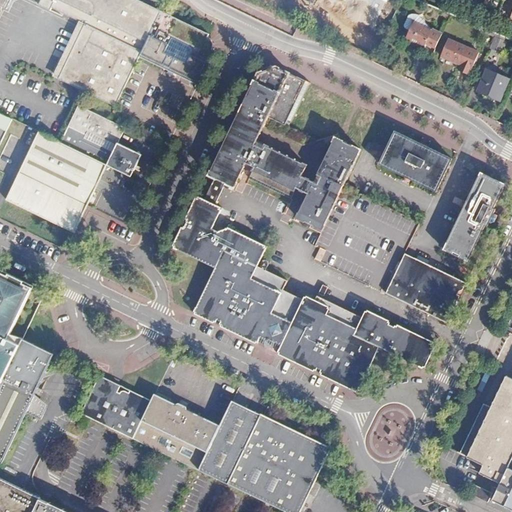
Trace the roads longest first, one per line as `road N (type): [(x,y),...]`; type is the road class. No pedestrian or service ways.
road 1 (tertiary): [(511,152),(470,122),(252,27)]
road 2 (unknown): [(92,341),(66,377),(21,478),(68,503),(103,438)]
road 3 (residential): [(139,264),(252,27)]
road 4 (residential): [(340,407),(159,321)]
road 5 (residential): [(439,395),(511,247)]
road 6 (residential): [(77,283),(76,321),(92,341),(130,347),(159,321)]
